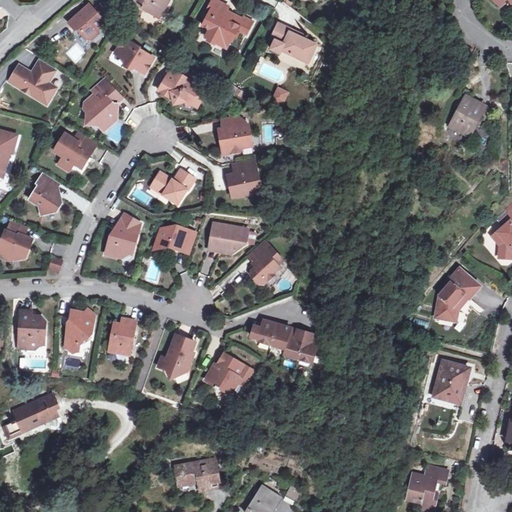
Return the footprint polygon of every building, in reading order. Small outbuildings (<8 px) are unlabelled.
[(137,0),(135,3),(149,12),(151,8),(138,0),(137,0)] [(138,0),(151,8),(149,12),(164,22),(176,5),(167,0),(138,0)] [(226,38),(235,43),(236,44),(243,33),(249,37),(256,27),(247,21),(238,16),(236,19),(230,14),(231,12),(233,8),(219,0),(218,0),(210,13),(214,15),(207,26),(214,31),(209,38),(221,46),(226,38)] [(511,0),(491,0),(491,1),(506,11),(511,1),(511,0)] [(107,25),(91,6),(70,23),(76,30),(78,29),(87,39),(93,40),(99,34),(98,32),(107,25)] [(249,18),(247,21),(256,27),(258,23),(249,18)] [(292,30),(293,27),(280,20),(272,35),(277,37),(272,46),(281,51),(283,48),(308,62),(317,45),(304,37),(292,30)] [(305,34),(293,27),(292,30),(304,37),(305,34)] [(117,50),(124,54),(122,57),(128,60),(125,65),(132,70),(134,65),(137,67),(136,68),(145,74),(155,58),(139,49),(140,48),(125,38),(117,50)] [(229,51),(235,43),(226,38),(221,46),(229,51)] [(469,49),(464,58),(473,61),(477,53),(469,49)] [(19,66),(9,83),(47,105),(55,91),(47,86),(56,72),(39,62),(32,74),(19,66)] [(174,100),(175,105),(186,102),(188,107),(194,105),(198,99),(202,101),(206,94),(195,88),(196,85),(182,76),(181,78),(176,75),(172,83),(166,79),(159,91),(170,98),(170,96),(174,98),(174,100)] [(118,106),(110,105),(110,102),(109,101),(117,93),(105,81),(94,92),(96,95),(86,104),(85,110),(88,113),(88,120),(96,121),(99,126),(110,126),(117,120),(118,106)] [(245,92),(235,87),(232,93),(235,95),(242,98),(245,92)] [(284,89),(277,102),(289,108),(296,95),(284,89)] [(118,106),(122,100),(117,93),(109,101),(110,102),(110,105),(118,106)] [(351,109),(356,99),(345,95),(341,104),(351,109)] [(472,139),(487,109),(468,99),(452,128),(472,139)] [(246,122),(239,118),(222,121),(224,130),(225,137),(221,137),(223,149),(231,147),(232,153),(243,151),(242,148),(253,147),(249,125),(246,126),(246,122)] [(0,169),(6,171),(11,152),(14,153),(18,136),(0,131),(0,169)] [(82,169),(86,162),(85,159),(87,156),(90,158),(97,146),(78,134),(75,140),(66,135),(55,153),(64,158),(59,165),(70,172),(74,165),(82,169)] [(236,175),(229,176),(233,197),(244,195),(244,193),(251,192),(251,194),(262,191),(255,161),(234,166),(236,175)] [(161,173),(153,186),(165,194),(164,196),(179,205),(188,191),(189,191),(196,179),(182,170),(176,179),(178,180),(177,183),(161,173)] [(40,186),(31,201),(40,207),(42,216),(58,212),(56,206),(61,198),(54,194),(60,186),(42,174),(36,183),(40,186)] [(165,194),(153,186),(152,188),(164,196),(165,194)] [(505,228),(511,222),(511,214),(501,223),(505,228)] [(116,229),(113,239),(111,239),(107,255),(122,259),(130,254),(133,255),(142,224),(125,215),(116,229)] [(23,236),(26,228),(11,222),(7,232),(6,231),(0,244),(0,248),(8,252),(10,257),(17,259),(25,258),(33,239),(23,236)] [(511,222),(505,228),(493,238),(497,242),(498,241),(502,245),(500,258),(511,259),(511,222)] [(249,230),(215,224),(210,250),(223,252),(223,249),(237,251),(247,244),(249,230)] [(162,229),(155,250),(170,247),(189,254),(197,233),(177,226),(162,229)] [(266,242),(250,257),(256,263),(257,262),(260,264),(252,271),(252,276),(257,281),(262,281),(266,278),(269,280),(276,274),(275,273),(281,267),(279,265),(284,260),(266,242)] [(8,252),(0,248),(0,257),(9,261),(10,257),(8,252)] [(63,262),(54,259),(51,269),(60,272),(63,262)] [(460,311),(468,303),(466,301),(468,298),(471,300),(482,288),(462,270),(443,292),(437,319),(455,322),(457,310),(460,311)] [(86,314),(73,311),(71,322),(74,324),(69,331),(70,332),(67,348),(74,354),(80,352),(81,346),(86,340),(88,341),(92,336),(93,332),(94,332),(97,316),(89,310),(86,314)] [(32,312),(21,311),(18,341),(24,342),(24,349),(34,350),(38,346),(38,342),(44,336),(45,322),(40,317),(35,316),(35,321),(31,320),(32,312)] [(299,330),(265,320),(263,328),(255,326),(252,337),(260,339),(259,341),(286,348),(285,354),(314,362),(321,336),(314,334),(313,336),(299,332),(299,330)] [(129,321),(128,327),(123,326),(115,324),(110,352),(132,356),(138,322),(129,321)] [(171,360),(164,358),(160,368),(168,371),(170,376),(176,378),(189,372),(186,365),(191,352),(193,353),(197,343),(178,336),(173,349),(175,350),(174,353),(172,352),(170,357),(172,357),(171,360)] [(193,353),(191,352),(186,365),(189,372),(196,354),(193,353)] [(220,390),(221,389),(230,394),(246,366),(226,354),(216,370),(214,369),(207,380),(217,386),(216,388),(220,390)] [(458,400),(464,401),(471,374),(445,368),(436,402),(456,407),(458,400)] [(12,419),(13,420),(15,420),(17,427),(23,426),(33,423),(33,425),(42,423),(41,422),(47,420),(46,419),(59,415),(57,407),(62,406),(59,396),(47,400),(46,398),(38,400),(39,402),(31,405),(30,403),(21,405),(21,406),(17,408),(18,414),(12,416),(12,419)] [(221,490),(218,463),(180,467),(183,489),(200,487),(200,493),(221,490)] [(429,468),(427,479),(414,476),(408,501),(420,504),(419,511),(425,511),(433,511),(437,496),(434,495),(437,482),(445,484),(447,472),(429,468)] [(281,496),(263,487),(249,511),(275,511),(276,511),(273,510),(281,496)] [(296,487),(291,497),(289,501),(300,506),(301,503),(306,491),(296,487)]
